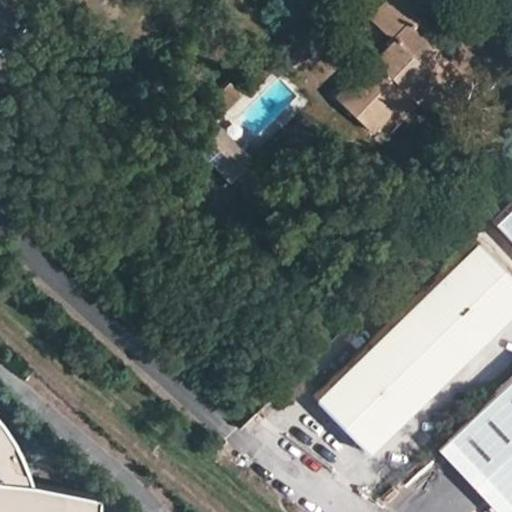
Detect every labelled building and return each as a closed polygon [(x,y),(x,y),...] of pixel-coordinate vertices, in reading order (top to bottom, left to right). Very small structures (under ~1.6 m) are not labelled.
[(333,94),(367,128),(406,89),(423,106),(443,85),(424,68),(440,52),(409,22),(416,15),(400,0),(381,0),(367,14),(389,35),(333,94)] [(400,0),(416,15),(429,2),(426,0),(400,0)] [(424,68),(443,85),(458,70),(440,52),(424,68)] [(195,142),(231,180),(252,160),(216,122),(195,142)] [(511,196),(490,217),(511,240),(511,196)] [(511,271),(478,234),(313,389),(365,442),(511,304),(511,271)] [(511,368),(444,432),(511,502),(511,368)] [(17,433),(0,409),(0,511),(99,511),(101,487),(51,477),(34,474),(31,464),(17,433)]
